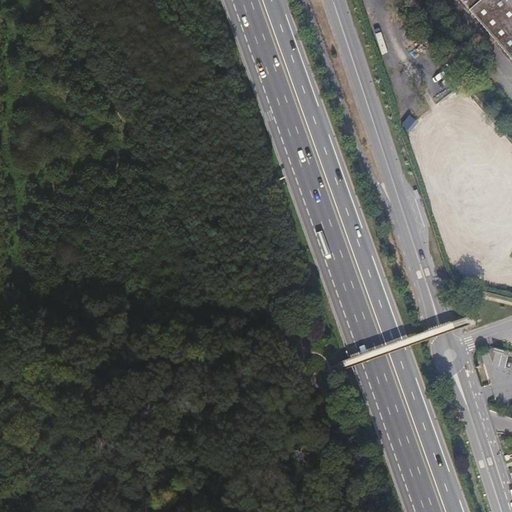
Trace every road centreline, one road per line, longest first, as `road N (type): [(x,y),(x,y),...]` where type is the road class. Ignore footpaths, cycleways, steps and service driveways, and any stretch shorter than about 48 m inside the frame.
road 1 (trunk): [(456,511),(272,0)]
road 2 (trunk): [(245,0),(428,511)]
road 3 (tertiary): [(332,0),(450,354)]
road 4 (track): [(0,313),(222,314),(265,324),(290,340),(310,377)]
road 5 (tertiary): [(450,354),(501,511)]
road 6 (track): [(310,377),(323,435),(256,511)]
